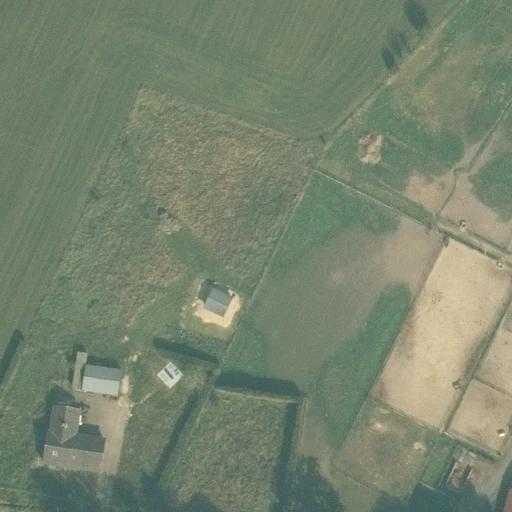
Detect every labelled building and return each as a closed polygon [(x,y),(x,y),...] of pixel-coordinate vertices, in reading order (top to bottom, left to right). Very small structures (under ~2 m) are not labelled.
[(224,318),(224,317),(231,301),(232,300),(215,292),(206,311),(224,318)] [(134,375),(85,367),(87,355),(77,354),(75,366),(71,390),(130,400),(134,375)] [(154,374),(167,389),(183,374),(169,360),(154,374)] [(75,429),(49,425),(43,465),(69,469),(70,465),(107,470),(112,439),(75,433),(75,429)] [(163,438),(143,435),(139,463),(159,466),(163,438)]
